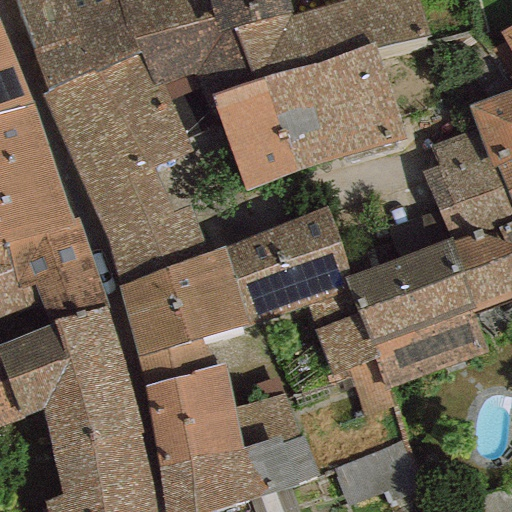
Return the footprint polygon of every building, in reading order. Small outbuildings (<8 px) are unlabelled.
[(14,0),(46,93),(39,95),(101,231),(116,285),(206,255),(170,162),(188,152),(161,82),(151,84),(117,0),(14,0)] [(290,15),(285,0),(117,0),(151,84),(161,82),(188,75),(196,99),(211,95),(252,82),(232,31),(290,15)] [(427,35),(416,0),(344,0),(290,15),(232,31),(252,82),(211,95),(246,190),(338,156),(404,138),(374,49),(427,35)] [(511,25),(499,33),(511,56),(511,77),(510,79),(511,83),(511,25)] [(0,115),(32,105),(0,27),(0,115)] [(511,89),(466,108),(475,130),(491,169),(495,168),(511,205),(511,89)] [(0,247),(6,246),(74,227),(79,226),(76,218),(71,219),(32,105),(0,115),(0,247)] [(498,229),(511,221),(511,205),(495,168),(491,169),(475,130),(428,147),(437,167),(420,173),(448,238),(450,243),(498,229)] [(325,207),(222,249),(247,325),(304,308),(349,294),(342,278),(349,275),(325,207)] [(511,221),(498,229),(511,263),(511,221)] [(104,307),(79,226),(74,227),(6,246),(18,289),(31,283),(40,303),(48,325),(54,323),(104,307)] [(349,275),(342,278),(349,294),(304,308),(334,384),(349,378),(362,417),(391,408),(385,391),(485,354),(471,312),(511,297),(511,263),(498,229),(450,243),(448,238),(349,275)] [(0,319),(40,303),(31,283),(18,289),(6,246),(0,247),(0,319)] [(206,255),(116,285),(136,357),(200,339),(247,325),(222,249),(206,255)] [(153,511),(138,434),(141,432),(104,307),(54,323),(48,325),(0,341),(0,426),(21,418),(42,409),(60,495),(43,502),(45,511),(153,511)] [(136,357),(146,387),(208,370),(200,339),(136,357)] [(233,409),(223,365),(208,370),(146,387),(156,456),(165,511),(206,511),(246,500),(254,498),(233,409)] [(281,395),(233,409),(254,498),(246,500),(250,511),(296,511),(287,488),(316,476),(281,395)] [(416,482),(400,442),(329,471),(345,510),(416,482)]
